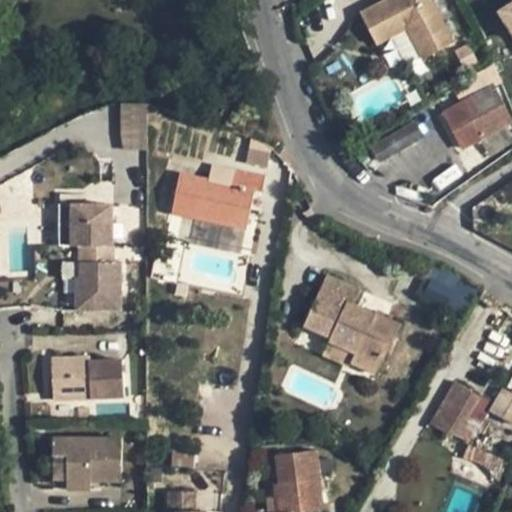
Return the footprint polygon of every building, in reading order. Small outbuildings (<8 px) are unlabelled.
[(456,43),(434,0),(388,0),(361,14),(376,44),(407,27),(423,59),(456,43)] [(511,10),(500,18),(511,38),(511,10)] [(64,56),(66,63),(85,59),(83,51),(64,56)] [(468,98),(443,112),(463,149),(480,140),(505,126),(506,125),(498,110),(504,107),(494,88),(501,82),(494,63),(460,85),(468,98)] [(89,74),(91,82),(104,77),(102,70),(89,74)] [(120,102),(121,148),(147,147),(146,102),(120,102)] [(24,105),(9,107),(11,119),(25,116),(24,105)] [(511,122),(504,107),(498,110),(506,125),(511,122)] [(376,160),(423,139),(416,123),(369,143),(376,160)] [(511,135),(505,126),(480,140),(491,156),(511,141),(511,135)] [(271,151),(256,145),(249,161),(265,168),(271,151)] [(230,185),(180,173),(172,213),(211,221),(247,229),(255,190),(262,193),(266,177),(233,169),(230,185)] [(71,246),(71,203),(59,203),(59,246),(71,246)] [(113,203),(71,203),(71,246),(113,246),(113,223),(113,203)] [(247,229),(211,221),(210,230),(246,237),(247,229)] [(121,223),(113,223),(113,246),(121,246),(121,223)] [(64,262),(64,312),(76,312),(76,278),(79,278),(79,262),(64,262)] [(122,263),(79,262),(79,278),(76,278),(76,312),(121,311),(122,263)] [(361,289),(327,275),(304,326),(331,337),(328,342),(354,353),(350,362),(377,375),(394,337),(396,338),(402,325),(354,304),(361,289)] [(434,281),(426,297),(452,310),(461,294),(434,281)] [(354,353),(328,342),(323,356),(348,366),(350,362),(354,353)] [(91,357),(51,359),(53,396),(90,393),(91,398),(125,396),(123,360),(91,362),(91,357)] [(456,382),(430,425),(451,438),(479,396),(456,382)] [(123,438),(54,437),(53,490),(92,490),(92,481),(122,481),(123,438)] [(469,444),(462,458),(463,459),(464,460),(467,461),(469,461),(479,463),(481,465),(483,466),(497,481),(498,482),(508,461),(469,444)] [(316,450),(276,455),(279,483),(274,484),(276,500),(277,511),(315,511),(323,511),(316,450)] [(206,511),(195,511),(196,491),(168,491),(168,511),(178,511),(177,511),(206,511)]
